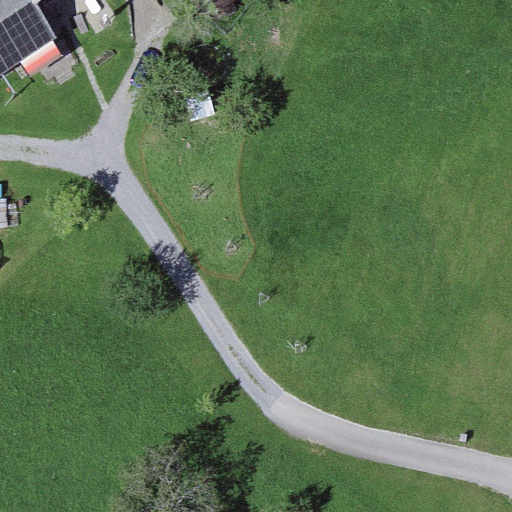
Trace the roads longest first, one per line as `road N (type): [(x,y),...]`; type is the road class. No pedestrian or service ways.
road 1 (track): [(511,479),(303,424),(253,383),(108,153),(0,143)]
road 2 (track): [(108,153),(137,73),(140,0)]
